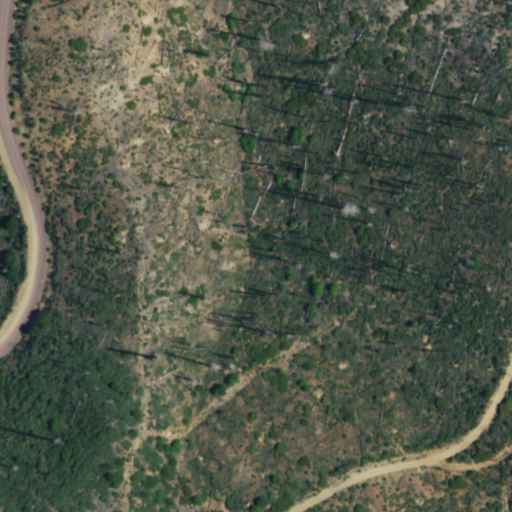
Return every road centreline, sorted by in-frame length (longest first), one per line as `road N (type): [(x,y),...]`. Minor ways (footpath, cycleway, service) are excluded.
road 1 (track): [(0,348),(22,332),(44,288),(46,262),(0,91),(5,0)]
road 2 (track): [(288,511),(349,479),(470,438),(511,364)]
